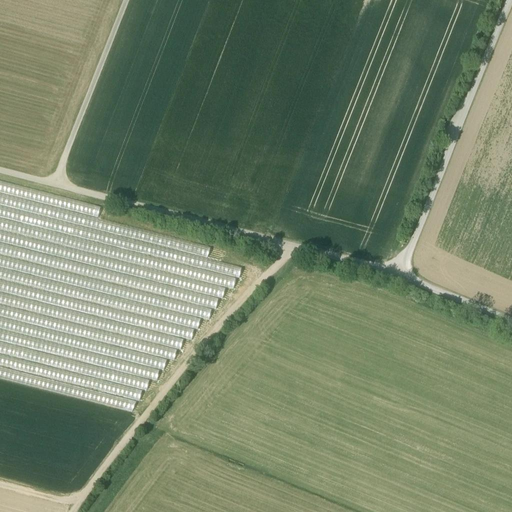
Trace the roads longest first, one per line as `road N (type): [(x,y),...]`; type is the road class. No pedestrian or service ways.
road 1 (unclassified): [(508,0),(400,275),(511,325)]
road 2 (track): [(400,275),(0,172)]
road 3 (track): [(76,511),(181,372),(295,248)]
road 4 (track): [(55,185),(127,0)]
